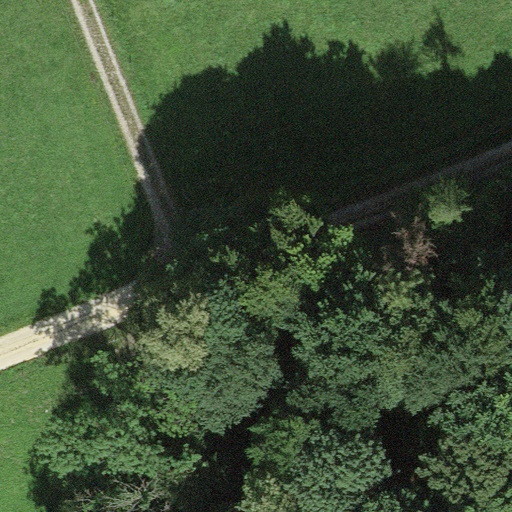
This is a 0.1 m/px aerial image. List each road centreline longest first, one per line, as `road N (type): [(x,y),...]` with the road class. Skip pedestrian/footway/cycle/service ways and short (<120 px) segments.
road 1 (track): [(511,124),(0,357)]
road 2 (track): [(185,278),(78,0)]
